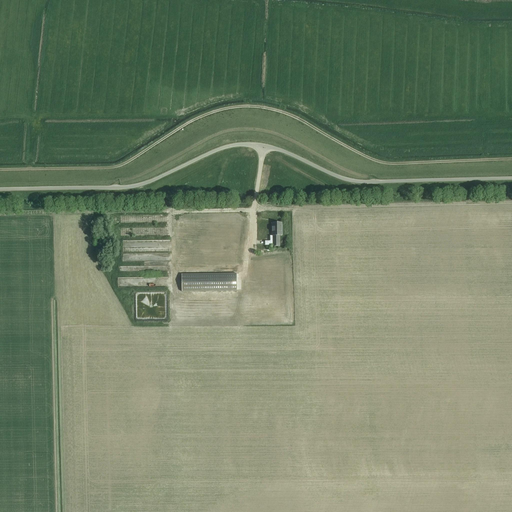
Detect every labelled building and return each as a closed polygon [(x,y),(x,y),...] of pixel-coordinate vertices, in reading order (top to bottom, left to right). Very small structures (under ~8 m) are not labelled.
[(186,209),(185,236),(223,238),(223,220),(199,218),(195,218),(196,210),(186,209)] [(279,246),(279,236),(282,236),(282,223),(272,223),(272,236),(273,246),(279,246)] [(185,257),(184,263),(246,264),(247,254),(239,253),(239,252),(232,252),(232,246),(186,245),(186,257),(185,257)] [(266,259),(248,260),(249,272),(287,270),(286,250),(266,251),(266,259)] [(165,261),(165,257),(148,257),(148,261),(143,261),(143,266),(155,266),(155,261),(165,261)] [(160,273),(142,273),(141,281),(159,281),(160,273)] [(182,291),(187,291),(237,291),(236,274),(181,275),(182,291)] [(262,290),(288,290),(288,274),(274,274),(274,282),(258,282),(258,287),(262,287),(262,290)] [(140,314),(170,314),(170,287),(140,288),(140,314)]
